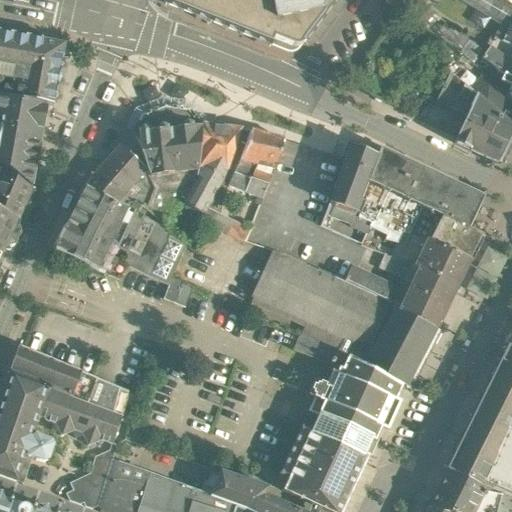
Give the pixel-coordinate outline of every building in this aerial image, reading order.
[(163,0),(164,5),(270,47),(273,41),(291,48),(295,49),(299,48),(301,47),(303,45),(336,0),(163,0)] [(511,9),(495,0),(459,0),(508,30),(509,28),(510,28),(511,23),(511,9)] [(511,0),(495,0),(511,9),(511,0)] [(511,29),(510,28),(509,28),(508,30),(502,43),(511,47),(511,29)] [(468,42),(451,29),(442,39),(447,43),(459,53),(468,43),(468,42)] [(0,36),(0,79),(12,82),(9,100),(45,106),(51,107),(60,59),(54,58),(55,50),(40,48),(41,44),(0,36)] [(511,47),(502,43),(494,39),(489,48),(485,55),(485,56),(482,60),(497,71),(497,70),(501,73),(504,76),(509,80),(511,79),(511,47)] [(468,42),(468,43),(459,53),(471,63),(480,51),(468,42)] [(477,97),(450,75),(437,103),(467,117),(477,97)] [(501,80),(500,83),(506,86),(509,80),(504,76),(501,80)] [(12,82),(0,79),(0,98),(9,100),(12,82)] [(511,110),(511,106),(480,79),(470,91),(477,97),(505,122),(511,110)] [(505,122),(477,97),(467,117),(454,144),(499,165),(511,136),(511,127),(509,126),(505,122)] [(9,100),(0,98),(0,166),(2,168),(31,189),(32,179),(40,131),(42,131),(42,130),(45,110),(46,110),(46,109),(44,109),(45,106),(9,100)] [(164,107),(151,112),(150,112),(150,113),(140,117),(137,125),(138,135),(133,136),(132,136),(131,135),(130,136),(140,160),(145,171),(154,190),(145,211),(154,218),(173,215),(190,190),(195,178),(198,168),(200,152),(203,127),(203,126),(201,127),(199,128),(199,125),(188,111),(178,110),(178,109),(164,107)] [(240,131),(203,127),(200,152),(198,168),(195,178),(190,190),(183,205),(201,217),(207,209),(210,205),(223,181),(224,179),(240,131)] [(245,131),(241,143),(245,145),(249,132),(245,131)] [(266,136),(249,132),(245,145),(239,163),(227,188),(244,194),(257,166),(266,136)] [(130,136),(94,177),(85,189),(115,205),(145,171),(136,162),(140,160),(130,136)] [(281,140),(266,136),(257,166),(244,194),(256,199),(261,200),(262,201),(273,170),(281,140)] [(356,147),(351,145),(350,146),(347,151),(348,152),(347,154),(346,153),(343,161),(331,197),(319,227),(361,246),(369,228),(371,225),(358,219),(363,206),(359,201),(377,157),(373,155),(371,156),(370,159),(366,158),(368,154),(367,153),(363,150),(362,151),(361,153),(355,151),(356,148),(356,147)] [(483,198),(380,150),(377,157),(359,201),(363,206),(358,219),(371,225),(369,228),(386,237),(385,241),(398,245),(402,235),(408,236),(421,209),(468,231),(483,198)] [(31,189),(2,168),(0,172),(0,211),(17,222),(31,189)] [(145,171),(115,205),(119,207),(130,210),(134,204),(145,211),(154,190),(145,171)] [(85,189),(67,225),(66,226),(110,247),(110,246),(117,249),(134,213),(130,211),(130,210),(119,207),(115,205),(85,189)] [(214,213),(207,209),(201,217),(200,219),(208,225),(214,213)] [(468,231),(421,209),(408,236),(412,237),(429,242),(469,261),(481,237),(468,231)] [(0,262),(17,222),(0,211),(0,262)] [(117,249),(117,250),(125,254),(143,218),(134,213),(117,249)] [(233,222),(214,213),(208,225),(228,236),(233,222)] [(143,218),(125,254),(127,259),(123,267),(124,267),(135,272),(167,287),(187,247),(160,227),(156,224),(155,225),(143,218)] [(249,230),(233,222),(228,236),(245,244),(249,232),(249,230)] [(110,247),(66,226),(65,228),(64,228),(54,249),(55,249),(54,252),(97,273),(104,276),(111,261),(117,250),(117,249),(110,246),(110,247)] [(429,242),(412,237),(399,262),(456,287),(469,261),(429,242)] [(390,306),(271,253),(266,264),(256,286),(251,298),(348,342),(372,353),(371,355),(411,375),(435,330),(392,311),(394,306),(391,305),(390,306)] [(399,262),(384,256),(378,269),(404,282),(399,292),(390,288),(384,302),(391,305),(394,306),(392,311),(435,330),(456,287),(399,262)] [(257,260),(247,282),(256,286),(266,264),(257,260)] [(123,267),(111,261),(104,276),(118,281),(124,267),(123,267)] [(135,272),(124,267),(116,288),(126,292),(135,272)] [(348,273),(344,283),(384,302),(390,288),(350,269),(348,273)] [(343,355),(301,335),(294,351),(338,369),(341,370),(348,358),(348,357),(343,355)] [(372,353),(348,342),(343,355),(348,357),(348,358),(402,387),(404,388),(411,375),(371,355),(372,353)] [(501,365),(449,471),(447,470),(446,472),(482,489),(483,486),(511,498),(511,350),(507,349),(499,364),(501,365)] [(126,395),(19,350),(10,376),(120,419),(126,395)] [(402,387),(348,358),(341,370),(338,369),(336,374),(331,372),(325,386),(315,381),(308,397),(313,399),(307,413),(318,418),(311,432),(303,428),(302,430),(309,433),(310,432),(367,458),(366,461),(381,430),(387,433),(400,403),(395,401),(402,387)] [(120,419),(10,376),(0,404),(0,477),(15,483),(23,458),(29,442),(38,416),(44,419),(45,422),(55,425),(61,438),(72,432),(75,439),(82,436),(87,447),(100,442),(112,445),(120,419)] [(367,458),(310,432),(309,433),(302,430),(280,477),(287,479),(281,492),(311,506),(320,510),(324,511),(342,511),(366,461),(367,458)] [(29,442),(23,458),(42,464),(47,462),(52,448),(49,445),(34,440),(29,442)] [(94,459),(90,476),(70,485),(72,493),(65,497),(69,503),(91,510),(98,507),(117,448),(112,445),(109,452),(94,459)] [(232,511),(234,507),(226,504),(223,511),(209,507),(212,499),(210,498),(116,463),(99,511),(232,511)] [(268,489),(219,472),(210,498),(212,499),(209,507),(223,511),(226,504),(234,507),(245,511),(270,511),(273,504),(263,500),(268,489)] [(482,489),(446,472),(427,510),(437,511),(474,511),(485,490),(482,489)] [(511,511),(511,498),(483,486),(482,489),(485,490),(474,511),(511,511)] [(308,511),(299,511),(275,501),(273,504),(270,511),(318,511),(320,510),(311,506),(308,511)] [(10,506),(0,503),(0,511),(29,511),(28,511),(27,510),(25,509),(22,508),(19,509),(10,506)]
